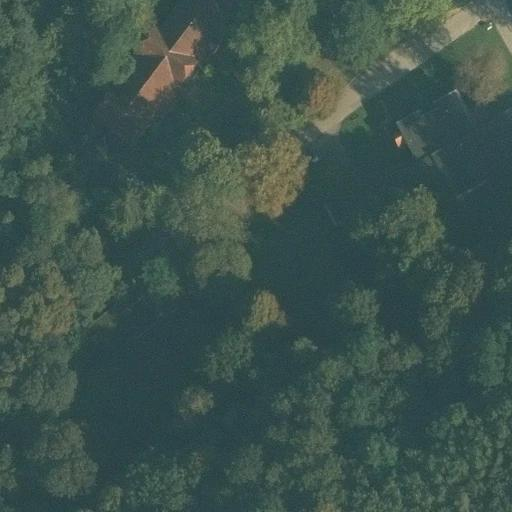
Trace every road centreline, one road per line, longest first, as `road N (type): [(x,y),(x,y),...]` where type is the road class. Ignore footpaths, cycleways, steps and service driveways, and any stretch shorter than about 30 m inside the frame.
road 1 (unclassified): [(488,0),(164,235)]
road 2 (track): [(0,355),(164,235)]
